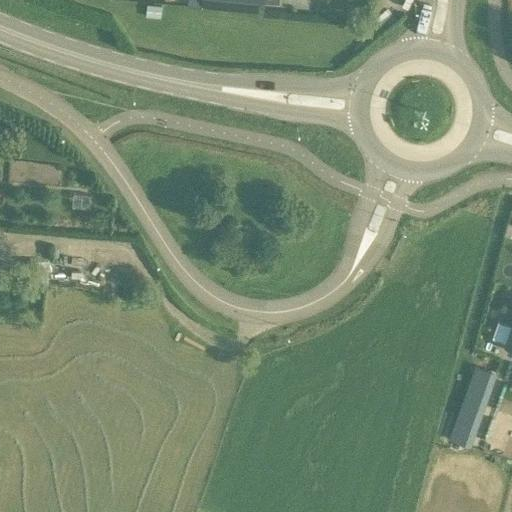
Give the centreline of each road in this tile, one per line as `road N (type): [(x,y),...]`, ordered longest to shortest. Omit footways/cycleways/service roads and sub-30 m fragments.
road 1 (unclassified): [(388,203),(356,271),(328,300),(289,316),(249,315),(219,305),(173,267),(90,144),(0,79)]
road 2 (primary): [(360,108),(181,86),(0,29)]
